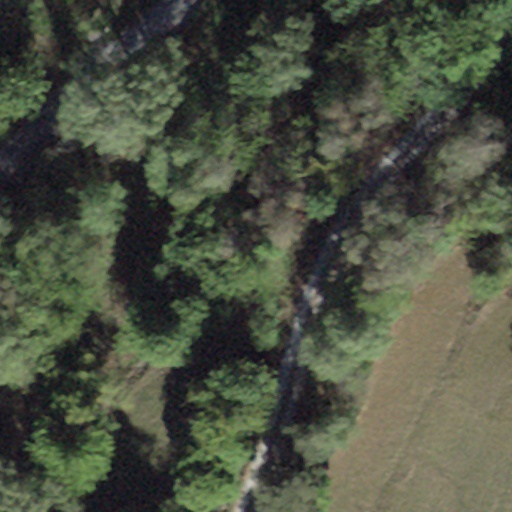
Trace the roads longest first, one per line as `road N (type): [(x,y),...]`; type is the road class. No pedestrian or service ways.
road 1 (track): [(510,0),(332,229),(249,467),(241,511)]
road 2 (residential): [(0,173),(133,56),(175,0)]
